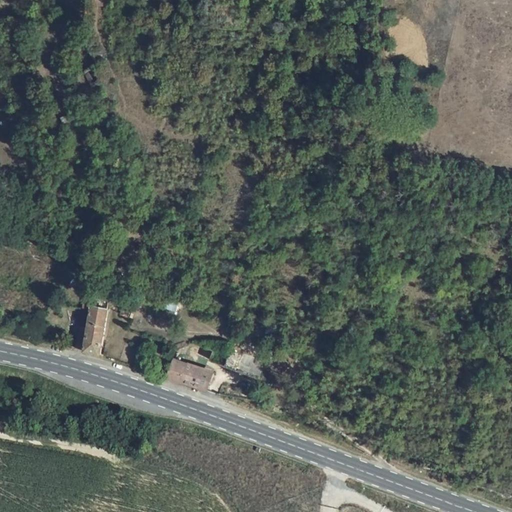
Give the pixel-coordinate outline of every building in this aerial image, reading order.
[(123,283),(124,276),(111,273),(110,280),(123,283)] [(79,329),(76,348),(85,350),(101,355),(107,309),(92,306),(91,310),(83,309),(79,329)] [(237,320),(239,314),(232,312),(229,318),(230,318),(237,320)] [(240,334),(239,321),(237,320),(230,318),(227,330),(240,334)] [(287,343),(287,335),(270,334),(269,341),(287,343)] [(206,390),(212,372),(188,364),(175,360),(168,378),(182,382),(206,390)]
